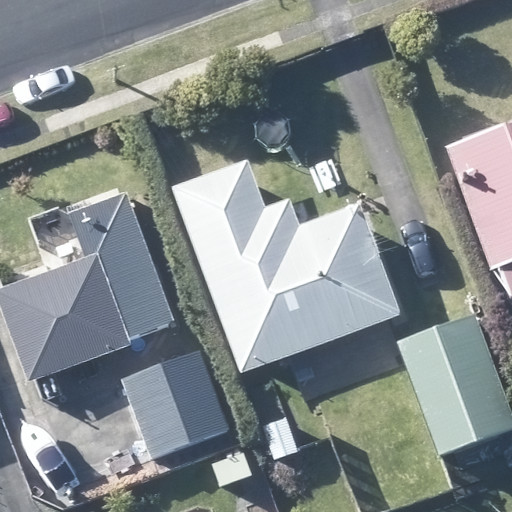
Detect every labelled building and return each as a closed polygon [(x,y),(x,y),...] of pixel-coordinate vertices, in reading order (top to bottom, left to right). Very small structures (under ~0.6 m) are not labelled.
[(511,124),(446,149),(491,270),(498,267),(509,298),(511,297),(511,124)] [(328,217),(306,225),(300,227),(290,198),(266,208),(248,160),(172,190),(240,373),(401,314),(361,204),(328,217)] [(130,339),(175,322),(127,191),(98,202),(90,205),(68,212),(85,258),(51,271),(0,288),(0,305),(28,384),(132,345),(130,339)] [(454,450),(504,433),(511,430),(511,425),(474,317),(409,340),(399,344),(439,455),(454,450)] [(122,379),(151,458),(157,474),(184,464),(178,448),(229,429),(199,350),(122,379)]
